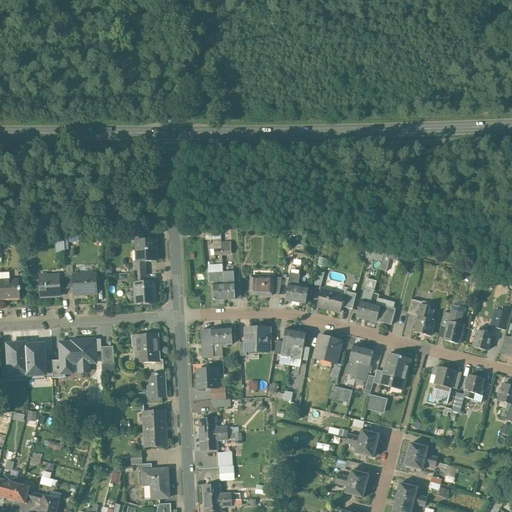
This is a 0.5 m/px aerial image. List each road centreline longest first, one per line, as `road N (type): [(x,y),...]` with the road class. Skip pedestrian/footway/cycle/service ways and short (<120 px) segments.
road 1 (secondary): [(170,133),(511,126)]
road 2 (residential): [(179,316),(286,314),(511,371)]
road 3 (residential): [(179,316),(190,511)]
road 4 (residential): [(170,133),(179,316)]
road 5 (residential): [(0,326),(179,316)]
road 6 (secondary): [(0,132),(170,133)]
road 7 (track): [(142,0),(170,77),(170,133)]
